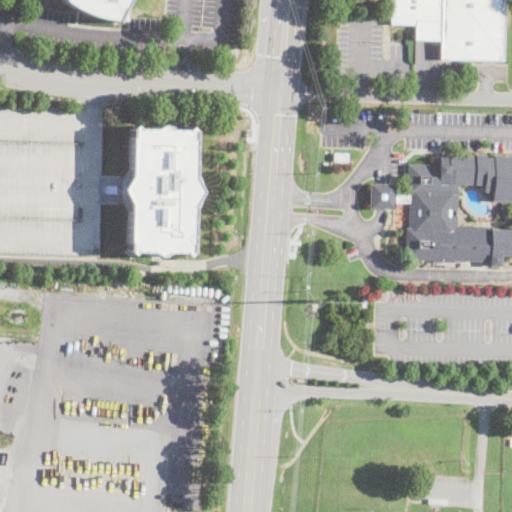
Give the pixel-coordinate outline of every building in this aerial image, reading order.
[(126,0),(122,10),(122,21),(117,21),(116,23),(114,23),(115,20),(103,19),(79,10),(61,0),(126,0)] [(502,0),(501,61),(440,59),(440,40),(414,40),(415,24),(390,24),(390,0),(502,0)] [(0,106),(102,109),(98,257),(0,253),(0,106)] [(169,129),(186,131),(189,127),(193,130),(192,178),(199,192),(191,205),(190,253),(186,256),(183,253),(166,252),(158,257),(151,252),(133,251),(131,255),(128,252),(127,252),(127,204),(122,194),(120,190),(123,185),(128,177),(129,129),(134,126),(136,129),(154,130),(161,125),(169,129)] [(333,160),(333,151),(347,151),(347,160),(333,160)] [(484,155),(484,157),(492,157),(492,155),(511,155),(511,158),(511,258),(508,258),(508,256),(501,256),(501,266),(489,266),(489,261),(452,260),(452,263),(431,262),(431,260),(404,259),(404,226),(490,227),(490,230),(511,230),(511,202),(510,202),(510,201),(492,200),(492,192),(482,192),(483,185),(457,184),(456,226),(408,226),(408,202),(408,192),(407,164),(439,164),(439,156),(464,157),(464,154),(484,155)] [(408,202),(394,202),(394,209),(369,209),(369,184),(394,184),(394,192),(408,192),(408,202)] [(120,190),(122,194),(104,194),(103,193),(101,192),(101,191),(101,189),(101,188),(102,187),(102,186),(103,186),(104,185),(123,185),(120,190)] [(506,216),(502,216),(499,213),(499,208),(502,206),(506,206),(509,209),(509,213),(506,216)] [(368,298),(366,308),(360,307),(362,297),(368,298)]
